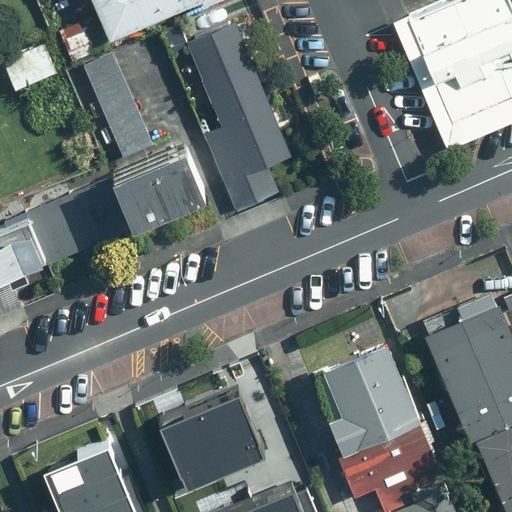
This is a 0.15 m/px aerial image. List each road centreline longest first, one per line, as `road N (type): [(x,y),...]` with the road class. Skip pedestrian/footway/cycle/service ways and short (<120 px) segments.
road 1 (residential): [(0,385),(421,209)]
road 2 (unclassified): [(421,209),(332,0)]
